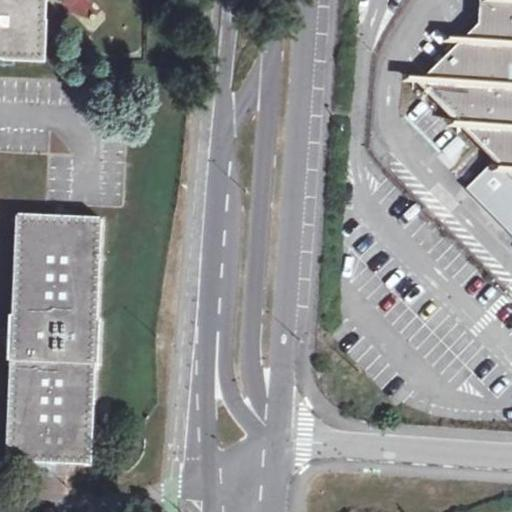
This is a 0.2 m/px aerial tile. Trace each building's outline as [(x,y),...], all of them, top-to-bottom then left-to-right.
[(48,0),(0,0),(0,58),(46,60),(48,0)] [(511,0),(493,0),(492,12),(476,28),(421,84),(497,162),(471,189),(511,230),(511,0)] [(94,64),(80,64),(80,79),(94,79),(94,64)] [(109,64),(94,64),(94,79),(109,79),(109,64)] [(436,155),(451,170),(472,149),(458,134),(436,155)] [(418,214),(429,225),(436,218),(425,208),(418,214)] [(66,216),(24,214),(20,316),(17,316),(16,337),(15,363),(18,364),(14,461),(46,462),(58,462),(101,464),(104,365),(107,365),(108,320),(105,320),(109,217),(79,216),(66,216)]
